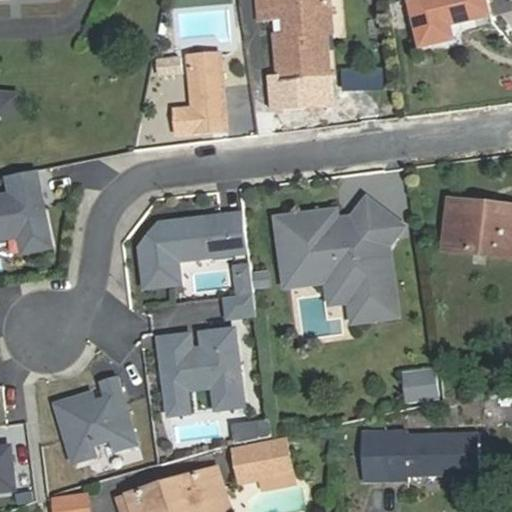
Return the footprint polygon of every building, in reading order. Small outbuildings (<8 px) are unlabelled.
[(332,79),(329,34),(335,33),(332,0),(261,0),(262,19),(287,17),(288,35),(279,36),(282,82),(332,79)] [(414,0),(425,47),(458,39),(455,24),(494,15),(490,0),(414,0)] [(227,58),(197,60),(202,134),(233,132),(227,58)] [(164,63),(166,78),(188,77),(187,62),(164,63)] [(383,64),(344,67),(345,92),(385,89),(383,64)] [(0,89),(0,117),(19,119),(22,91),(0,89)] [(40,174),(10,180),(13,197),(0,199),(0,244),(22,240),(25,257),(55,251),(47,209),(42,210),(41,203),(46,202),(40,174)] [(511,216),(480,211),(482,204),(453,200),(446,249),(511,257),(511,216)] [(281,228),(288,278),(336,271),(351,283),(353,300),(362,299),(365,320),(396,315),(387,247),(396,235),(395,224),(368,204),(357,218),(355,222),(336,224),(336,221),(333,221),(329,218),(324,219),(321,223),(281,228)] [(511,207),(482,204),(480,211),(511,216),(511,207)] [(248,242),(244,215),(206,219),(206,223),(201,224),(196,221),(160,225),(141,250),(146,291),(183,286),(180,263),(214,259),(213,246),(248,242)] [(335,215),(280,223),(281,228),(321,223),(324,219),(329,218),(333,221),(336,221),(335,215)] [(249,254),(248,242),(213,246),(214,259),(249,254)] [(251,266),(236,268),(237,278),(252,277),(251,266)] [(288,278),(289,286),(330,280),(333,303),(353,300),(351,283),(336,271),(288,278)] [(252,277),(237,278),(239,297),(254,295),(252,277)] [(226,299),(229,319),(257,316),(254,295),(239,297),(226,299)] [(353,300),(356,321),(365,320),(362,299),(353,300)] [(193,336),(162,340),(172,416),(192,414),(189,391),(214,388),(217,411),(245,407),(235,331),(204,335),(206,350),(202,351),(202,356),(195,357),(193,336)] [(438,371),(409,374),(412,403),(441,400),(438,371)] [(97,391),(59,403),(76,462),(100,455),(97,444),(115,439),(118,449),(140,443),(120,377),(105,381),(110,398),(100,401),(97,391)] [(269,418),(257,419),(258,429),(259,438),(272,436),(269,418)] [(258,429),(232,434),(234,443),(259,438),(258,429)] [(390,441),(366,441),(367,481),(391,481),(409,481),(409,475),(481,474),(481,436),(408,437),(408,432),(390,432),(390,441)] [(294,442),(243,452),(249,483),(266,480),(300,473),(294,442)] [(0,489),(18,488),(14,443),(0,444),(0,489)] [(132,496),(136,511),(233,511),(220,469),(132,496)] [(266,480),(268,489),(302,483),(300,473),(266,480)] [(90,511),(85,491),(56,499),(57,511),(90,511)] [(136,511),(132,496),(121,499),(125,511),(136,511)]
